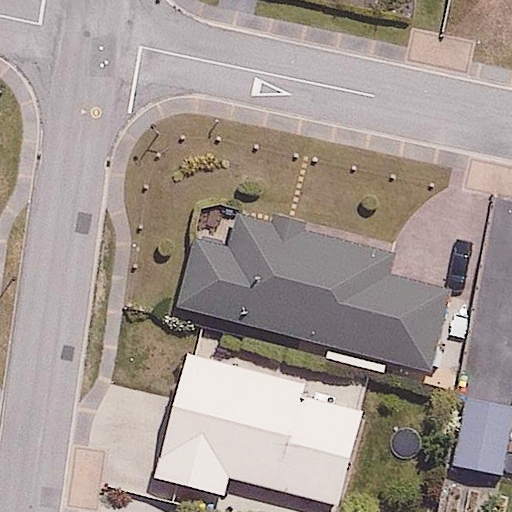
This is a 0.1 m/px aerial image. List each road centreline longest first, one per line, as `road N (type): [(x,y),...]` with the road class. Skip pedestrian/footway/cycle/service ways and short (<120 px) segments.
road 1 (residential): [(90,36),(25,511)]
road 2 (residential): [(511,124),(90,36)]
